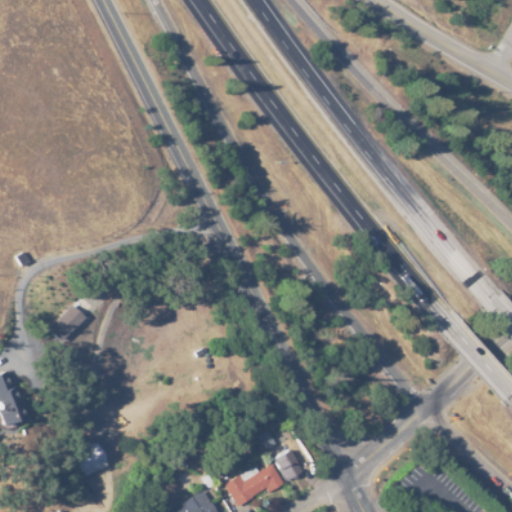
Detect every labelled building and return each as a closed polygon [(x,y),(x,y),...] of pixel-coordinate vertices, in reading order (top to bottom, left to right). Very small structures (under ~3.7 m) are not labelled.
[(81,317),(69,304),(44,328),(56,341),(81,317)] [(0,422),(17,418),(5,369),(0,370),(0,422)] [(103,466),(93,443),(72,452),(82,475),(103,466)] [(270,455),(279,479),(297,472),(288,449),(270,455)] [(253,466),(221,481),(233,505),(278,482),(269,463),(254,470),(253,466)] [(168,511),(212,511),(201,489),(184,498),(186,501),(167,509),(168,511)]
